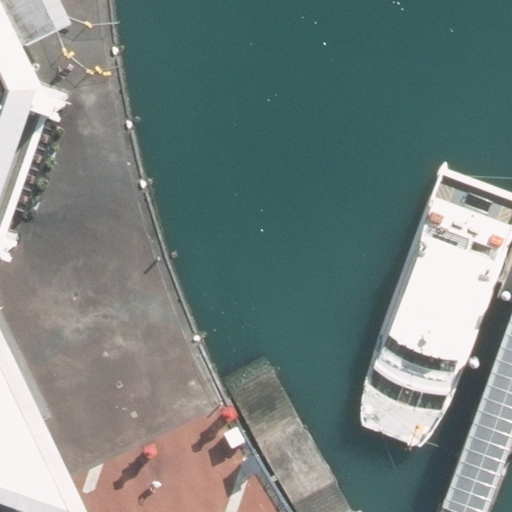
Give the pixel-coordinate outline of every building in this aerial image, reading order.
[(0,0),(0,221),(55,63),(36,28),(21,0),(0,0)] [(21,0),(36,28),(60,13),(72,6),(69,0),(21,0)] [(171,287),(137,301),(171,385),(205,371),(171,287)] [(0,496),(45,511),(90,511),(0,318),(0,496)] [(481,511),(511,428),(511,320),(441,511),(481,511)] [(231,403),(222,408),(227,418),(236,413),(231,403)] [(152,443),(142,448),(147,457),(156,452),(152,443)] [(253,454),(240,460),(248,473),(252,471),(260,467),(253,454)]
